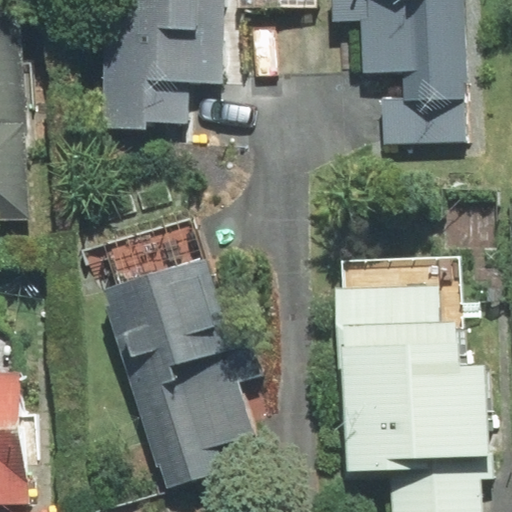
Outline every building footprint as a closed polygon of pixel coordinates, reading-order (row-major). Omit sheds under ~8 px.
[(234,0),(106,0),(104,129),(168,130),(168,127),(194,128),(195,82),(233,82),(234,0)] [(472,0),(341,0),(341,19),(376,19),(376,84),(420,85),(421,100),(383,100),(383,143),(472,143),(472,0)] [(41,10),(0,7),(0,229),(28,231),(41,10)] [(133,281),(112,287),(174,495),(234,477),(226,452),(279,436),(225,254),(182,267),(172,235),(124,250),(133,281)] [(456,281),(365,282),(368,471),(403,471),(403,511),(506,511),(504,362),(488,362),(487,321),(456,321),(456,281)] [(43,379),(0,378),(0,507),(18,507),(18,511),(69,511),(69,506),(42,505),(43,379)]
